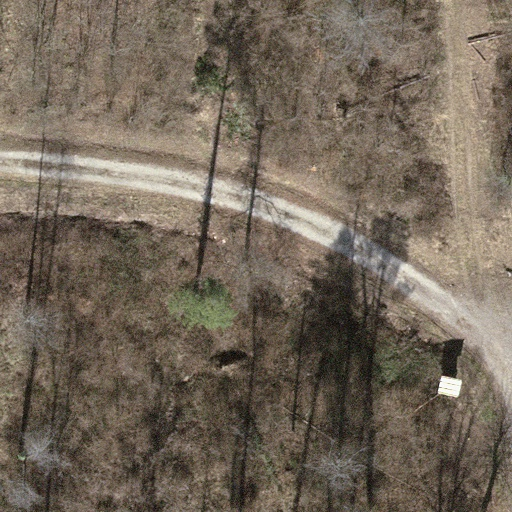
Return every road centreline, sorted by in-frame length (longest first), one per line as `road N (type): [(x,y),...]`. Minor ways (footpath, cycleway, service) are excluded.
road 1 (track): [(511,356),(410,279),(274,206),(132,168),(0,162)]
road 2 (track): [(511,340),(474,261),(447,0)]
